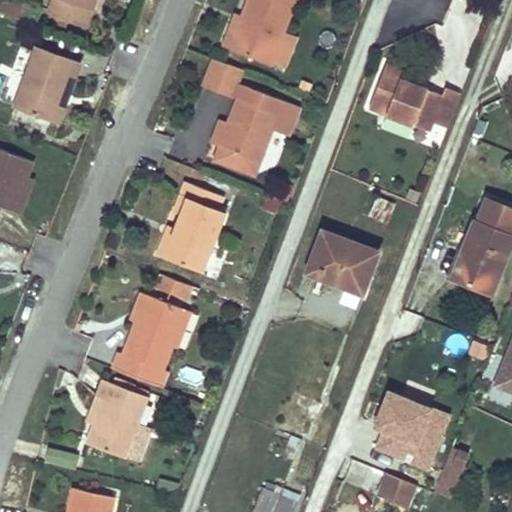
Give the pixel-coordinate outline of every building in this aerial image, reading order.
[(3,0),(0,0),(0,13),(34,26),(38,12),(3,0)] [(96,0),(53,0),(48,15),(86,28),(93,9),(96,0)] [(295,0),(249,0),(244,16),(231,49),(272,65),(273,60),(284,32),(295,0)] [(231,49),(244,16),(238,14),(225,47),(231,49)] [(475,55),(476,16),(448,16),(447,55),(475,55)] [(284,32),(273,60),(288,66),(298,37),(284,32)] [(40,47),(37,55),(80,72),(83,63),(40,47)] [(80,72),(37,55),(17,105),(54,119),(70,77),(77,80),(80,72)] [(243,68),(214,58),(203,87),(232,98),(243,68)] [(446,126),(459,92),(444,86),(441,93),(402,79),(405,71),(387,64),(370,107),(428,130),(432,121),(446,126)] [(77,80),(70,77),(54,119),(61,122),(77,80)] [(239,98),(229,123),(221,145),(220,146),(261,161),(280,113),(239,98)] [(221,145),(229,123),(222,121),(214,142),(221,145)] [(261,161),(220,146),(216,158),(257,172),(261,161)] [(0,213),(2,207),(18,213),(30,180),(37,161),(0,147),(0,213)] [(37,183),(30,180),(18,213),(25,215),(37,183)] [(182,214),(177,227),(166,256),(204,270),(226,212),(220,209),(225,195),(187,181),(175,212),(182,214)] [(395,204),(377,196),(369,215),(386,223),(395,204)] [(473,222),(451,276),(490,291),(511,237),(509,237),(511,229),(511,210),(484,199),(475,223),(473,222)] [(166,256),(177,227),(170,225),(160,253),(166,256)] [(378,253),(322,231),(306,272),(362,293),(378,253)] [(194,285),(167,275),(162,288),(189,298),(194,285)] [(137,321),(147,293),(141,291),(131,319),(137,321)] [(185,307),(147,293),(137,321),(125,352),(119,350),(114,366),(140,376),(145,362),(163,368),(172,343),(185,307)] [(192,309),(185,307),(172,343),(178,345),(192,309)] [(511,391),(511,338),(493,384),(511,391)] [(148,395),(103,380),(97,396),(104,398),(95,424),(89,440),(127,453),(138,424),(148,395)] [(95,424),(104,398),(97,396),(88,421),(95,424)] [(138,424),(127,453),(141,459),(151,428),(138,424)] [(77,464),(80,452),(50,445),(47,458),(77,464)] [(426,462),(395,450),(390,464),(420,476),(426,462)] [(456,451),(451,464),(459,467),(464,454),(456,451)] [(459,467),(451,464),(443,486),(450,489),(459,467)] [(412,484),(385,473),(376,493),(404,504),(412,484)] [(74,488),(68,511),(111,511),(115,497),(74,488)] [(293,511),(297,503),(262,489),(253,511),(293,511)]
